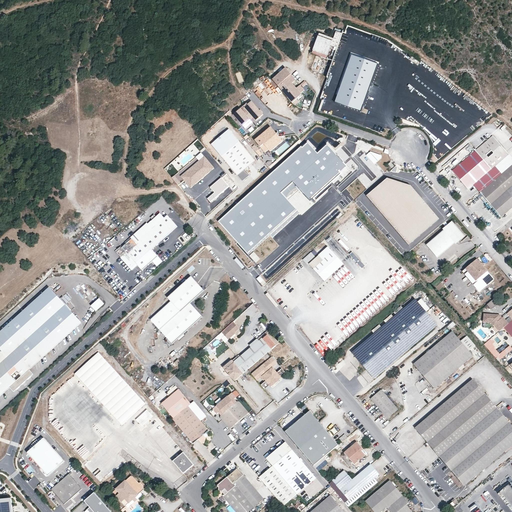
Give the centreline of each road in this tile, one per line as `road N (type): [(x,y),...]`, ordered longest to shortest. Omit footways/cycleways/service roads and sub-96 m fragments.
road 1 (residential): [(5,466),(35,389),(207,234)]
road 2 (track): [(511,132),(491,111),(474,111),(401,41),(262,0)]
road 3 (residential): [(302,123),(317,119),(408,149),(511,270)]
road 4 (residential): [(325,374),(199,481),(201,511)]
road 5 (residential): [(325,374),(207,234)]
road 6 (track): [(230,43),(165,72),(132,115),(124,171)]
road 7 (track): [(112,0),(77,75),(79,172)]
road 8 (residential): [(440,511),(325,374)]
road 9 (unknown): [(0,323),(56,275),(125,307)]
